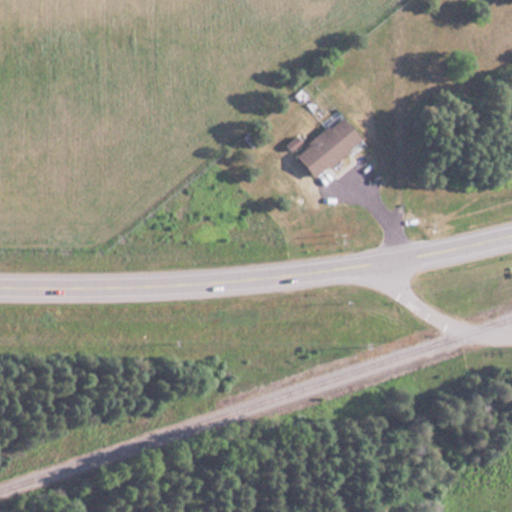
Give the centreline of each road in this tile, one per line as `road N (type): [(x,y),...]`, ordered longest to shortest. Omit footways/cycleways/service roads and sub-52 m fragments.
road 1 (primary): [(0,284),(197,282),(375,262),(511,233)]
road 2 (residential): [(511,333),(442,321),(375,262)]
